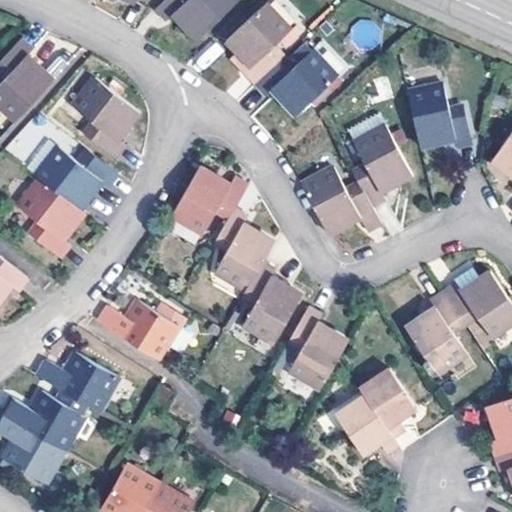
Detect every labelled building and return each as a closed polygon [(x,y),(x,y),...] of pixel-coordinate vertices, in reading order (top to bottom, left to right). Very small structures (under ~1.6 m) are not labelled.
[(169,20),(173,16),(180,9),(193,22),(186,30),(196,39),(238,0),(164,0),(157,8),(169,20)] [(225,41),(235,52),(241,46),(255,61),(249,67),(245,70),(255,80),(284,54),(275,44),(293,27),(268,1),(225,41)] [(173,16),(186,30),(193,22),(180,9),(173,16)] [(0,79),(0,102),(18,119),(58,74),(47,64),(40,71),(24,56),(31,49),(34,45),(23,36),(0,61),(0,63),(8,71),(0,79)] [(235,52),(249,67),(255,61),(241,46),(235,52)] [(295,64),(284,54),(255,80),(266,92),(270,89),(276,83),(291,99),(285,104),(294,114),(337,75),(313,48),(295,64)] [(40,71),(47,64),(31,49),(24,56),(40,71)] [(87,133),(117,153),(126,141),(123,139),(114,133),(126,117),(135,122),(144,110),(97,75),(74,106),(95,121),(87,133)] [(456,132),(458,139),(459,145),(474,142),(466,105),(451,108),(446,82),(410,89),(422,146),(437,143),(435,135),(456,132)] [(270,89),(285,104),(291,99),(276,83),(270,89)] [(114,133),(123,139),(135,122),(126,117),(114,133)] [(369,165),(357,172),(362,180),(375,203),(386,197),(384,193),(380,185),(397,175),(402,182),(415,175),(387,124),(356,141),(369,165)] [(435,135),(437,143),(458,139),(456,132),(435,135)] [(511,135),(492,163),(503,170),(507,163),(511,166),(511,135)] [(41,177),(86,210),(94,198),(87,193),(99,176),(107,181),(112,185),(121,172),(91,150),(83,161),(60,145),(53,140),(31,170),(41,177)] [(237,176),(235,180),(231,188),(210,177),(214,168),(202,162),(174,215),(205,232),(218,208),(230,214),(235,206),(249,182),(237,176)] [(503,170),(511,176),(511,166),(507,163),(503,170)] [(334,235),(343,229),(339,222),(358,211),(362,218),(370,232),(386,223),(375,203),(362,180),(349,187),(336,165),(305,183),(334,235)] [(231,188),(235,180),(214,168),(210,177),(231,188)] [(384,193),(402,182),(397,175),(380,185),(384,193)] [(87,193),(94,198),(107,181),(99,176),(87,193)] [(72,242),(68,239),(61,233),(71,217),(80,223),(88,212),(86,210),(41,177),(22,207),(42,222),(35,234),(62,254),(72,242)] [(247,287),(264,259),(277,236),(262,226),(257,234),(241,224),(246,217),(247,214),(235,206),(230,214),(216,239),(229,246),(217,269),(247,287)] [(339,222),(343,229),(362,218),(358,211),(339,222)] [(68,239),(80,223),(71,217),(61,233),(68,239)] [(262,226),(246,217),(241,224),(257,234),(262,226)] [(0,288),(5,281),(13,288),(19,292),(29,277),(0,255),(0,288)] [(303,290),(292,284),(287,292),(270,281),(275,273),(278,268),(264,259),(247,287),(244,293),(256,301),(245,323),(275,340),(303,290)] [(493,336),(511,323),(511,299),(489,265),(476,273),(481,281),(464,292),(459,285),(456,281),(444,290),(467,323),(479,316),(493,336)] [(292,284),(275,273),(270,281),(287,292),(292,284)] [(476,273),(459,285),(464,292),(481,281),(476,273)] [(0,304),(13,288),(5,281),(0,288),(0,304)] [(454,332),(467,323),(444,290),(430,299),(432,303),(437,311),(422,321),(417,314),(405,321),(439,372),(467,353),(454,332)] [(101,320),(162,358),(182,324),(138,298),(127,315),(109,305),(101,320)] [(437,311),(432,303),(417,314),(422,321),(437,311)] [(322,388),(340,355),(352,334),(339,327),(334,335),(317,327),(322,318),(323,314),(310,306),(291,339),(303,347),(290,370),(322,388)] [(339,327),(322,318),(317,327),(334,335),(339,327)] [(91,403),(103,409),(120,374),(76,350),(67,368),(46,356),(38,373),(64,387),(91,403)] [(407,428),(402,419),(395,409),(412,398),(391,368),(362,386),(367,393),(396,435),(407,428)] [(149,401),(167,411),(177,392),(160,382),(149,401)] [(4,411),(67,447),(86,414),(91,403),(64,387),(58,399),(42,389),(32,406),(13,396),(4,411)] [(378,436),(383,443),(389,452),(402,442),(396,435),(367,393),(338,414),(360,447),(378,436)] [(511,395),(485,405),(490,421),(497,418),(503,436),(496,439),(490,441),(495,453),(511,447),(511,395)] [(395,409),(402,419),(418,408),(412,398),(395,409)] [(48,481),(67,447),(4,411),(0,418),(0,430),(13,438),(3,456),(48,481)] [(490,421),(496,439),(503,436),(497,418),(490,421)] [(378,436),(360,447),(366,455),(383,443),(378,436)] [(500,469),(507,466),(511,464),(511,447),(495,453),(500,469)] [(146,511),(163,483),(128,464),(105,506),(113,511),(146,511)] [(163,483),(146,511),(189,511),(196,502),(163,483)]
